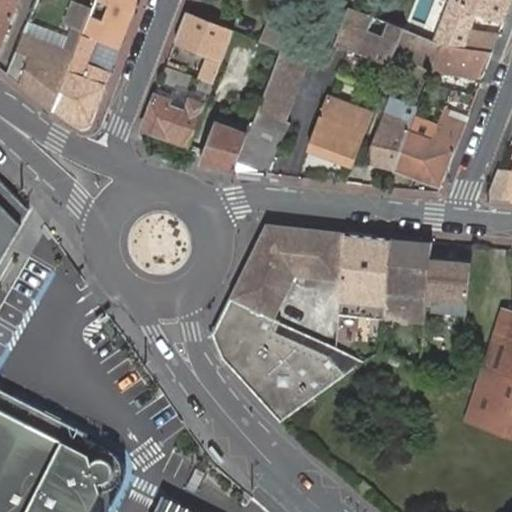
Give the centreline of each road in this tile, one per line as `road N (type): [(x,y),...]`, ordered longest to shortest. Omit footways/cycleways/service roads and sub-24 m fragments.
road 1 (tertiary): [(465,217),(259,200),(209,206)]
road 2 (tertiary): [(324,511),(203,388)]
road 3 (residential): [(107,159),(168,0)]
road 4 (tertiary): [(0,116),(77,201),(104,244)]
road 5 (residential): [(511,76),(468,189),(465,217)]
road 6 (tertiary): [(133,290),(173,363),(203,388)]
